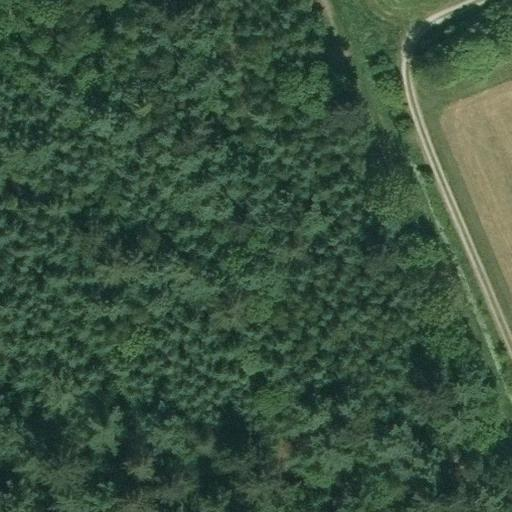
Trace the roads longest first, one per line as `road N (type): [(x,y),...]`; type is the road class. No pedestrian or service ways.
road 1 (track): [(511,377),(397,87),(401,59),(420,37),(502,0)]
road 2 (track): [(511,448),(353,63)]
